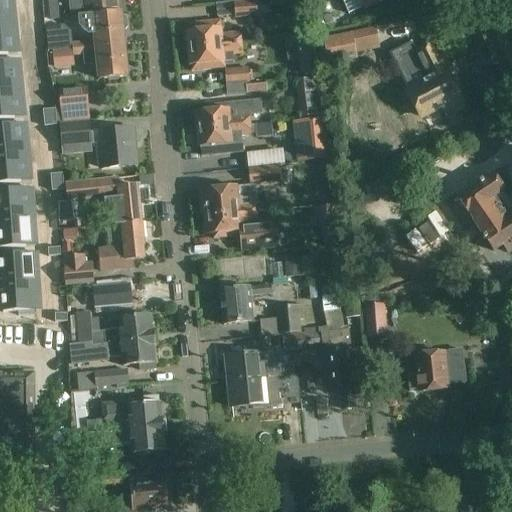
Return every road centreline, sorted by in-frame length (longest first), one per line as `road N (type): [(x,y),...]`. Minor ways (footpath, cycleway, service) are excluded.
road 1 (residential): [(201,467),(156,0)]
road 2 (residential): [(201,467),(511,435)]
road 3 (residential): [(35,511),(46,461),(46,381)]
